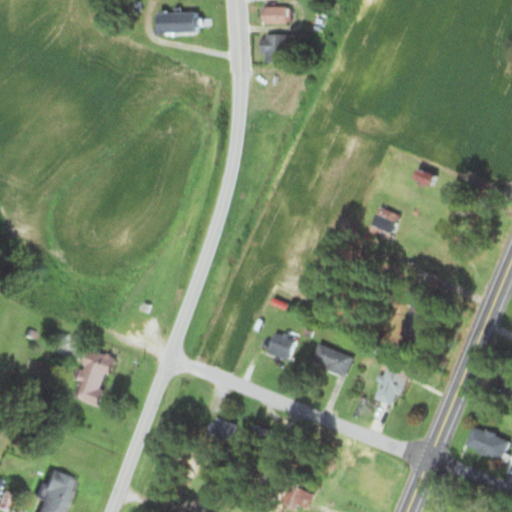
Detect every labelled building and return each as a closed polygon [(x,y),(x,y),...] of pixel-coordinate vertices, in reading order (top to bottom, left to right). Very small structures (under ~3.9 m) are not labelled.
[(258,24),(288,24),(288,7),(258,7),(258,24)] [(154,12),(154,32),(197,32),(197,12),(154,12)] [(286,34),(260,35),(261,63),(287,62),(286,34)] [(511,132),(511,110),(495,145),(504,149),(511,132)] [(429,185),(432,172),(411,168),(408,181),(429,185)] [(391,181),(378,175),(375,182),(388,188),(391,181)] [(372,230),(391,231),(393,214),(374,213),(372,230)] [(397,335),(416,343),(430,308),(410,301),(397,335)] [(265,352),(287,360),(294,338),(272,330),(265,352)] [(309,361),(343,376),(351,357),(317,342),(309,361)] [(95,405),(111,357),(84,348),(73,379),(76,380),(71,397),(95,405)] [(394,406),(410,365),(389,356),(373,397),(394,406)] [(235,425),(219,418),(211,435),(227,443),(235,425)] [(481,453),(500,459),(507,440),(488,433),(481,453)] [(40,499),(34,511),(61,511),(74,482),(46,469),(33,497),(40,499)] [(309,490),(288,488),(287,504),(308,506),(309,490)]
